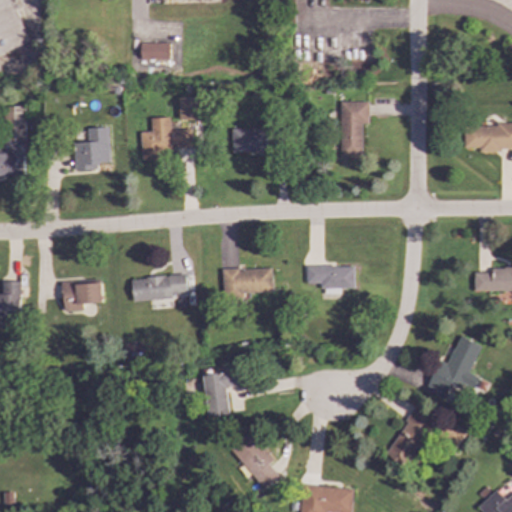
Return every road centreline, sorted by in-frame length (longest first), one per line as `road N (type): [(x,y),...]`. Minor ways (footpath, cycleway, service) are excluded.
road 1 (residential): [(0,233),(279,214),(511,210)]
road 2 (residential): [(415,212),(406,301),(387,358),(369,380),(324,398)]
road 3 (residential): [(415,0),(415,212)]
